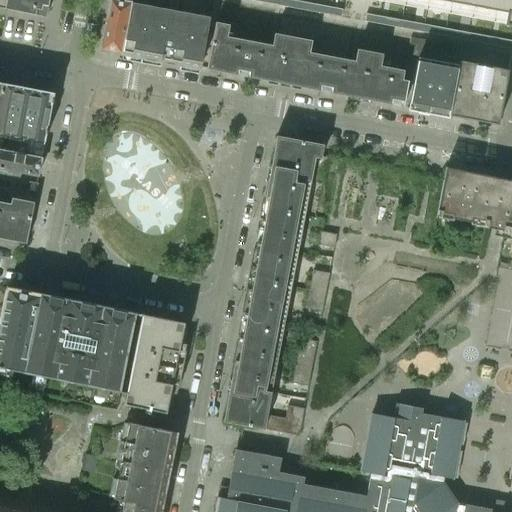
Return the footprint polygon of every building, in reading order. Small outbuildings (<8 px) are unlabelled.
[(0,0),(0,7),(35,15),(35,14),(34,14),(35,8),(41,10),(42,4),(47,5),(47,6),(48,6),(48,0),(0,0)] [(131,2),(118,0),(109,0),(100,50),(121,54),(131,2)] [(170,0),(168,9),(176,11),(178,0),(170,0)] [(184,0),(182,12),(190,13),(192,2),(184,0)] [(292,0),(286,0),(285,7),(296,9),(298,1),(292,0)] [(511,0),(382,0),(383,0),(382,0),(438,0),(506,13),(504,23),(504,24),(511,25),(511,0)] [(298,1),(296,9),(307,11),(309,3),(298,1)] [(199,68),(209,17),(190,13),(182,12),(176,11),(168,9),(131,2),(121,54),(199,68)] [(309,3),(307,11),(318,13),(320,5),(309,3)] [(320,5),(318,13),(330,15),(331,7),(320,5)] [(331,7),(330,15),(341,17),(342,9),(331,7)] [(365,14),(364,21),(375,23),(377,16),(365,14)] [(377,16),(375,23),(387,26),(388,18),(377,16)] [(388,18),(387,26),(398,28),(399,20),(388,18)] [(399,20),(398,28),(409,30),(411,22),(399,20)] [(254,78),(261,43),(226,36),(229,25),(215,22),(206,69),(208,69),(209,63),(219,65),(218,71),(254,78)] [(411,22),(409,30),(421,32),(422,24),(411,22)] [(422,24),(421,32),(432,34),(433,26),(422,24)] [(433,26),(432,34),(443,36),(445,28),(433,26)] [(445,28),(443,36),(455,38),(456,30),(445,28)] [(456,30),(455,38),(466,40),(467,33),(456,30)] [(337,94),(344,59),(309,52),(311,40),(274,33),(271,45),(261,43),(254,78),(279,83),(280,77),(301,81),(300,87),(337,94)] [(467,33),(466,40),(477,42),(479,35),(467,33)] [(479,35),(477,42),(489,45),(490,37),(479,35)] [(404,71),(409,71),(416,38),(409,37),(404,71)] [(490,37),(489,45),(500,47),(501,39),(490,37)] [(448,116),(457,68),(445,66),(449,44),(421,39),(407,108),(418,109),(448,116)] [(511,40),(501,39),(500,47),(511,49),(511,44),(511,40)] [(401,80),(403,70),(379,66),(382,54),(356,49),(354,61),(344,59),(337,94),(361,99),(362,92),(372,94),(371,101),(403,107),(407,81),(401,80)] [(497,125),(508,70),(490,66),(486,91),(472,88),(476,64),(459,60),(457,68),(448,116),(497,125)] [(18,86),(0,83),(0,133),(8,136),(18,86)] [(25,139),(26,130),(34,89),(18,86),(8,136),(25,139)] [(45,134),(52,98),(53,93),(34,89),(26,130),(45,134)] [(0,168),(37,176),(45,134),(26,130),(25,139),(24,144),(18,143),(18,146),(7,144),(6,147),(0,146),(0,168)] [(321,183),(326,157),(321,156),(323,144),(276,136),(262,208),(304,215),(306,202),(300,201),(304,180),(321,183)] [(500,230),(510,180),(467,172),(445,168),(436,217),(440,218),(441,212),(452,215),(452,218),(453,219),(471,222),(472,218),(483,221),(482,226),(487,227),(500,230)] [(511,180),(510,180),(500,230),(502,230),(501,232),(509,234),(510,232),(511,232),(511,180)] [(0,238),(15,242),(15,241),(14,241),(16,236),(21,237),(22,231),(27,232),(27,233),(34,202),(11,198),(10,204),(0,201),(0,238)] [(304,215),(262,208),(249,279),(290,287),(293,273),(287,272),(295,227),(301,228),(304,215)] [(333,248),(336,234),(319,231),(317,244),(333,248)] [(329,273),(312,270),(305,308),(322,312),(329,273)] [(249,279),(236,349),(277,357),(280,344),(274,343),(282,298),(288,300),(290,287),(249,279)] [(0,367),(23,372),(39,293),(6,287),(0,316),(0,367)] [(124,392),(140,314),(39,293),(23,372),(124,392)] [(184,323),(140,314),(124,392),(126,393),(123,404),(166,413),(184,323)] [(316,341),(299,338),(291,383),(308,386),(316,341)] [(260,414),(269,369),(275,370),(277,357),(236,349),(222,421),(298,436),(303,408),(287,405),(285,418),(260,414)] [(216,497),(213,511),(507,511),(509,503),(492,499),(490,509),(464,504),(463,509),(455,507),(456,503),(442,483),(438,482),(439,476),(452,478),(463,420),(421,413),(422,408),(395,403),(392,417),(371,413),(361,471),(370,473),(366,495),(303,484),(304,476),(278,472),(281,457),(255,453),(252,467),(232,463),(226,498),(216,497)] [(168,471),(176,432),(129,423),(121,462),(168,471)] [(235,449),(232,463),(252,467),(255,453),(235,449)] [(85,454),(82,469),(94,472),(97,457),(85,454)] [(168,471),(121,462),(113,497),(119,499),(161,507),(168,471)] [(21,487),(23,477),(9,474),(6,484),(21,487)] [(0,511),(56,511),(57,511),(43,509),(37,507),(32,506),(35,490),(23,487),(20,504),(18,504),(8,501),(6,511),(2,511),(0,511)] [(90,498),(88,510),(97,511),(102,511),(105,501),(90,498)] [(159,511),(161,507),(119,499),(116,511),(159,511)]
